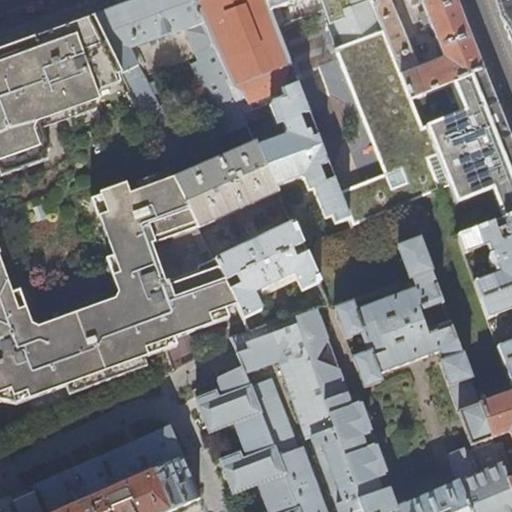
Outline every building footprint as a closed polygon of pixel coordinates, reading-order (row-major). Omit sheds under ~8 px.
[(140,0),(95,17),(123,74),(166,162),(191,150),(168,102),(159,106),(153,96),(160,92),(155,81),(148,85),(143,76),(160,70),(162,75),(170,72),(168,67),(170,66),(164,53),(167,51),(164,44),(178,38),(176,33),(185,29),(199,61),(191,64),(224,135),(247,125),(228,82),(191,0),(140,0)] [(275,27),(264,0),(191,0),(228,82),(237,78),(239,80),(241,80),(243,86),(271,75),(270,70),(271,68),(272,66),(288,61),(276,29),(275,27)] [(264,0),(275,27),(282,25),(284,20),(280,8),(294,3),(295,4),(299,3),(298,1),(300,0),(321,0),(325,10),(330,25),(336,23),(345,46),(383,32),(370,0),(264,0)] [(456,0),(370,0),(383,32),(411,99),(450,83),(483,69),(456,0)] [(511,0),(493,0),(496,7),(511,48),(511,0)] [(75,24),(54,32),(52,32),(0,51),(0,170),(14,165),(12,159),(26,154),(28,160),(49,152),(41,128),(44,122),(100,102),(94,85),(123,74),(95,17),(75,24)] [(511,215),(511,143),(496,103),(492,104),(489,96),(486,89),(490,88),(483,69),(450,83),(461,111),(422,127),(411,99),(383,32),(345,46),(335,50),(384,176),(339,193),(347,212),(353,228),(441,193),(450,189),(452,194),(453,194),(459,206),(489,192),(489,193),(493,192),(504,219),(511,215)] [(282,138),(258,149),(276,189),(300,180),(304,181),(308,192),(313,190),(323,217),(325,218),(331,216),(338,234),(353,228),(347,212),(339,193),(297,85),(280,91),(283,98),(272,102),(269,106),(277,126),(282,124),(285,131),(282,138)] [(256,144),(175,180),(199,227),(199,228),(229,215),(231,220),(237,218),(235,212),(278,194),(276,189),(258,149),(256,144)] [(148,357),(145,349),(180,337),(211,326),(208,316),(237,306),(215,260),(214,260),(196,268),(197,271),(164,283),(150,245),(199,227),(175,180),(174,178),(131,194),(127,183),(101,193),(108,213),(100,216),(120,273),(112,276),(119,294),(117,299),(37,329),(30,326),(24,309),(16,312),(0,268),(0,394),(6,392),(9,399),(22,395),(25,401),(148,357)] [(457,237),(464,254),(487,245),(498,273),(474,283),(481,301),(511,288),(511,215),(504,219),(457,237)] [(318,284),(302,248),(291,223),(215,260),(237,306),(243,320),(261,311),(252,294),(279,282),(287,299),(318,284)] [(430,268),(418,235),(396,243),(409,276),(430,268)] [(446,314),(431,271),(410,279),(414,292),(354,313),(362,333),(374,329),(375,328),(383,350),(370,355),(378,375),(437,353),(438,356),(441,363),(461,356),(450,326),(433,332),(430,326),(425,327),(423,321),(446,314)] [(511,288),(481,301),(487,318),(511,309),(511,310),(511,341),(498,347),(504,364),(511,360),(511,288)] [(354,313),(351,305),(332,312),(343,341),(362,335),(362,333),(354,313)] [(358,499),(293,316),(231,339),(243,367),(245,374),(278,363),(305,439),(311,437),(338,511),(360,511),(356,500),(358,499)] [(378,376),(438,356),(437,353),(378,375),(378,376)] [(378,376),(378,375),(370,355),(351,361),(362,391),(381,385),(378,376)] [(442,365),(462,359),(461,356),(441,363),(442,365)] [(479,404),(462,359),(442,365),(459,412),(479,404)] [(245,374),(243,367),(240,368),(256,409),(258,409),(250,387),(245,374)] [(296,511),(258,409),(256,409),(240,368),(217,378),(224,397),(199,406),(201,411),(209,432),(234,423),(247,457),(222,467),(224,472),(232,493),(257,484),(267,511),(296,511)] [(325,511),(302,448),(296,450),(270,379),(250,387),(258,409),(296,511),(325,511)] [(511,391),(479,404),(491,439),(507,433),(510,435),(511,440),(511,479),(506,482),(511,497),(511,391)] [(471,448),(491,440),(491,439),(479,404),(459,412),(471,448)] [(137,444),(105,458),(117,487),(180,459),(168,431),(137,444)] [(511,511),(511,497),(506,482),(503,474),(498,460),(491,440),(471,448),(447,457),(457,483),(405,505),(398,508),(395,502),(390,488),(358,499),(356,500),(360,511),(511,511)] [(511,471),(507,457),(498,460),(503,474),(511,471)] [(0,511),(60,511),(117,487),(105,458),(97,462),(76,471),(66,475),(52,482),(2,504),(0,504),(0,511)] [(186,473),(180,459),(117,487),(60,511),(167,511),(198,499),(186,473)]
